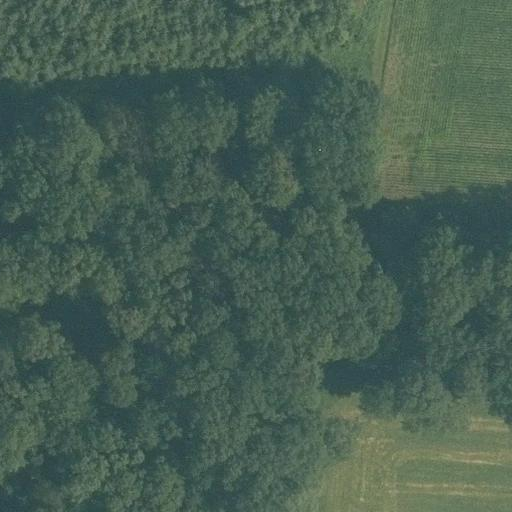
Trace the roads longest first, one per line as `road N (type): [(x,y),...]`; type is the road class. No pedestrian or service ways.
road 1 (track): [(511,388),(321,372),(273,382),(229,356),(0,294)]
road 2 (track): [(390,0),(321,372)]
